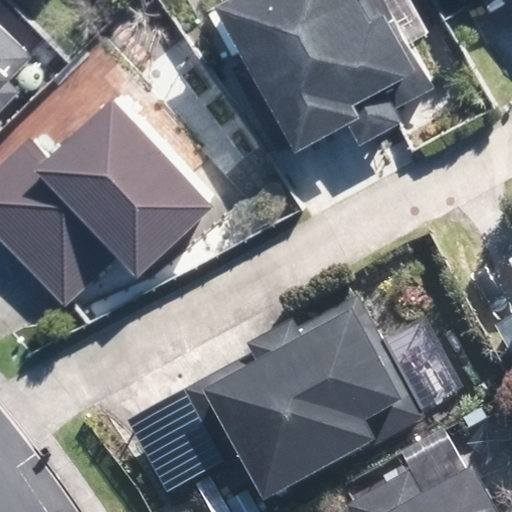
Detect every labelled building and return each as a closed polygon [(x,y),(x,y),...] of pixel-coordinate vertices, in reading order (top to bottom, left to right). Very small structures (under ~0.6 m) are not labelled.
[(370,0),(250,0),(275,46),(250,59),(293,142),(412,80),(370,0)] [(0,72),(21,50),(0,29),(0,72)] [(217,189),(131,98),(61,164),(39,140),(0,175),(0,209),(73,287),(128,235),(147,255),(217,189)] [(357,312),(203,393),(239,459),(253,452),(275,493),(377,439),(368,421),(405,401),(357,312)] [(496,511),(482,485),(432,511),(496,511)]
